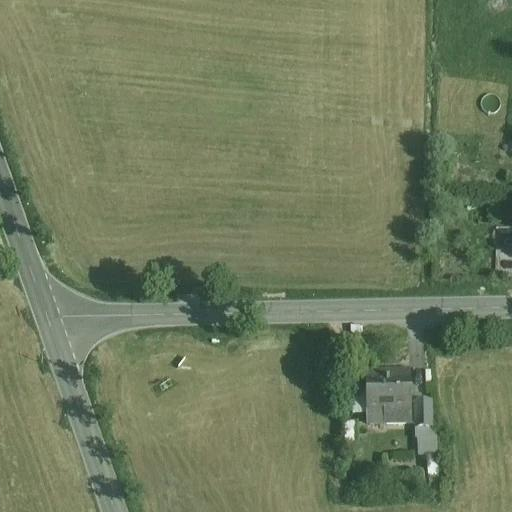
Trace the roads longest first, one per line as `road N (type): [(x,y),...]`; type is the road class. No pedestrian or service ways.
road 1 (tertiary): [(48,316),(511,305)]
road 2 (tertiary): [(115,511),(48,316)]
road 3 (tertiary): [(48,316),(0,177)]
